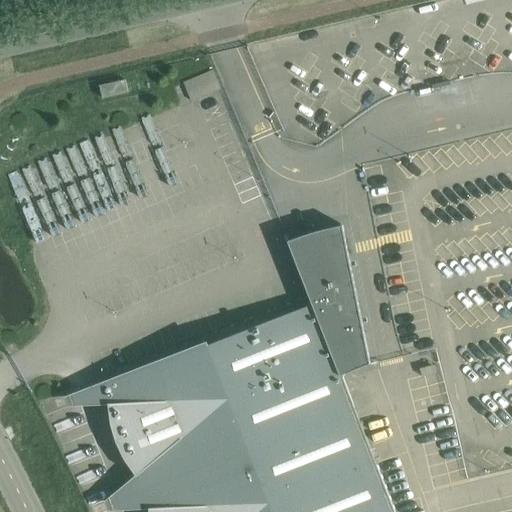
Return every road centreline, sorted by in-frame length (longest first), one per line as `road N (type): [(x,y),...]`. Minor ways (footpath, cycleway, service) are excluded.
road 1 (unknown): [(235,185),(191,91),(177,89),(49,141),(24,154),(20,168),(56,267)]
road 2 (unknown): [(85,331),(247,268),(261,253),(259,234),(235,185)]
road 3 (unknown): [(56,267),(235,185)]
road 4 (unknown): [(85,331),(151,511)]
road 5 (unknown): [(210,133),(34,208)]
road 6 (unclassified): [(0,39),(184,0)]
